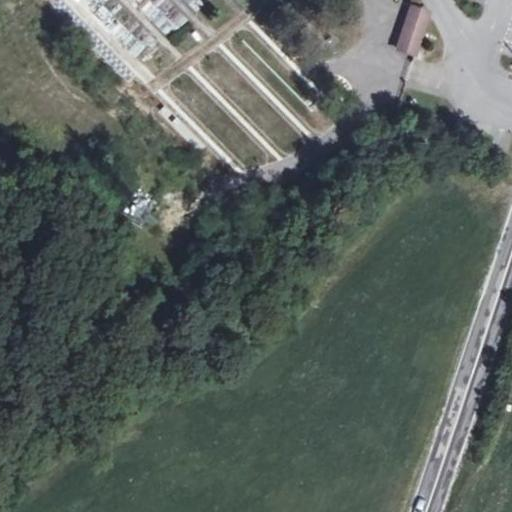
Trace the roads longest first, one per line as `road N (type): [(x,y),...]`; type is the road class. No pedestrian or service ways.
road 1 (track): [(440,81),(178,210)]
road 2 (secondary): [(511,258),(425,511)]
